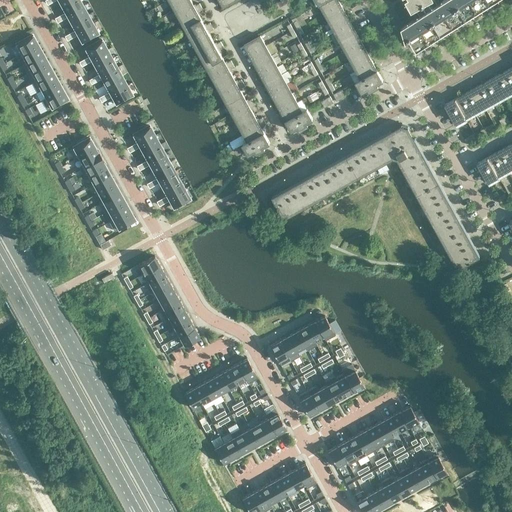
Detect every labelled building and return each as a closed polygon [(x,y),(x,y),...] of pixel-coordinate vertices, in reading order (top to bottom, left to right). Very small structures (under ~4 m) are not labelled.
[(67,14),(83,5),(80,0),(71,0),(62,5),(66,12),(67,14)] [(190,0),(170,0),(175,9),(190,0)] [(180,18),(201,6),(200,3),(194,6),(191,0),(190,0),(175,9),(180,18)] [(325,13),(341,4),(338,0),(326,0),(320,4),(325,13)] [(405,0),(412,11),(423,5),(431,0),(405,0)] [(466,18),(454,0),(444,0),(441,2),(438,4),(435,0),(431,0),(423,5),(442,34),(466,18)] [(491,3),(489,0),(454,0),(466,18),(491,3)] [(346,13),(341,4),(325,13),(330,22),(346,13)] [(68,16),(72,23),(88,14),(83,5),(67,14),(68,16)] [(442,34),(423,5),(412,11),(416,17),(402,26),(407,40),(407,39),(409,37),(416,48),(417,50),(442,34)] [(201,19),(198,12),(203,9),(201,6),(180,18),(185,28),(201,19)] [(351,23),(346,13),(330,22),(335,32),(351,23)] [(76,30),(77,32),(93,23),(88,14),(72,23),(76,30)] [(191,37),(212,26),(210,22),(205,25),(201,19),(185,28),(191,37)] [(78,34),(82,41),(98,32),(93,23),(77,32),(78,34)] [(357,32),(351,23),(335,32),(340,41),(357,32)] [(212,38),(208,32),(214,29),(212,26),(191,37),(196,47),(212,38)] [(362,42),(357,32),(340,41),(346,51),(362,42)] [(29,37),(17,44),(17,45),(22,53),(38,44),(33,35),(29,37)] [(266,45),(261,35),(244,44),(250,54),(266,45)] [(201,56),(222,45),(221,41),(215,44),(212,38),(196,47),(201,56)] [(90,56),(91,58),(107,49),(102,39),(86,48),(90,56)] [(367,51),(365,47),(362,42),(346,51),(351,60),(367,51)] [(38,44),(22,53),(26,62),(27,62),(43,53),(38,44)] [(222,57),(219,51),(224,48),(222,45),(201,56),(206,66),(222,57)] [(271,55),(266,45),(250,54),(255,64),(271,55)] [(92,60),(96,67),(112,58),(107,49),(91,58),(92,60)] [(372,61),(367,51),(351,60),(356,70),(372,61)] [(26,62),(22,64),(22,65),(27,74),(32,71),(48,62),(43,53),(27,62),(26,62)] [(276,64),(271,55),(255,64),(260,73),(276,64)] [(212,75),(233,63),(231,60),(226,63),(222,57),(206,66),(212,75)] [(100,74),(101,76),(117,67),(112,58),(96,67),(100,74)] [(361,79),(377,70),(372,61),(356,70),(361,79)] [(32,71),(27,74),(32,83),(37,80),(53,71),(48,62),(32,71)] [(233,76),(229,69),(235,66),(233,63),(212,75),(217,85),(233,76)] [(282,73),(276,64),(260,73),(265,82),(282,73)] [(102,77),(106,85),(122,76),(117,67),(101,76),(102,77)] [(511,67),(503,72),(511,89),(511,67)] [(377,84),(383,80),(377,70),(361,79),(356,81),(362,92),(368,89),(369,91),(379,86),(377,84)] [(37,80),(32,83),(37,92),(38,92),(42,90),(42,89),(58,80),(53,71),(37,80)] [(511,89),(503,72),(493,78),(504,97),(507,95),(506,93),(511,89)] [(287,83),(282,73),(265,82),(271,92),(287,83)] [(110,92),(111,94),(127,84),(122,76),(106,85),(110,92)] [(222,94),(243,82),(242,79),(236,82),(233,76),(217,85),(222,94)] [(504,97),(493,78),(484,83),(493,100),(499,97),(500,99),(504,97)] [(58,80),(42,89),(42,90),(46,98),(47,98),(63,89),(58,80)] [(243,95),(240,88),(245,85),(243,82),(222,94),(227,104),(243,95)] [(292,93),(287,83),(271,92),(276,102),(292,93)] [(493,100),(484,83),(474,88),(485,107),(488,105),(487,103),(493,100)] [(112,95),(116,103),(132,94),(127,84),(111,94),(112,95)] [(485,107),(474,88),(465,93),(474,110),(480,107),(481,109),(485,107)] [(46,98),(42,100),(42,101),(47,109),(48,110),(52,107),(55,106),(56,107),(63,103),(62,102),(68,98),(63,89),(47,98),(46,98)] [(298,102),(292,93),(276,102),(281,111),(298,102)] [(474,110),(465,93),(456,98),(467,117),(470,116),(468,113),(474,110)] [(233,113),(254,101),(252,98),(247,101),(243,95),(227,104),(233,113)] [(467,117),(456,98),(445,104),(457,125),(468,119),(467,117)] [(254,114),(251,107),(256,105),(254,101),(233,113),(238,123),(254,114)] [(286,120),(302,111),(298,102),(281,111),(286,120)] [(307,122),(313,119),(307,108),(302,111),(286,120),(292,131),(298,127),(299,130),(308,125),(307,122)] [(243,132),(264,120),(263,117),(257,120),(254,114),(238,123),(243,132)] [(264,132),(262,128),(261,126),(266,123),(264,120),(243,132),(248,141),(264,132)] [(138,142),(139,144),(155,135),(150,126),(133,135),(138,142)] [(447,202),(440,187),(439,188),(434,179),(435,178),(407,128),(403,127),(353,155),(353,156),(344,161),(343,160),(329,167),(330,168),(321,173),(320,172),(306,180),(307,181),(298,186),(297,185),(283,193),(283,194),(280,196),(279,195),(273,198),(283,216),(288,213),(289,215),(296,211),(295,209),(304,204),(305,206),(312,202),(319,198),(318,196),(327,191),(328,193),(343,185),(341,183),(350,178),(351,181),(359,177),(366,173),(365,170),(374,166),(375,168),(389,160),(388,158),(392,155),(394,158),(394,157),(398,158),(398,159),(401,158),(403,162),(401,163),(409,177),(411,176),(413,181),(416,185),(414,186),(422,201),(424,200),(426,204),(429,209),(427,210),(434,224),(436,223),(441,232),(439,233),(447,247),(449,246),(452,250),(454,255),(452,256),(456,264),(458,262),(461,267),(478,257),(475,252),(474,252),(472,248),(473,248),(465,234),(464,234),(459,225),(460,225),(452,210),(451,211),(446,202),(447,202)] [(264,146),(270,143),(264,132),(248,141),(243,143),(249,154),(255,151),(256,153),(265,149),(264,146)] [(140,146),(144,153),(160,144),(155,135),(139,144),(140,146)] [(74,147),(70,150),(75,159),(79,157),(95,148),(90,138),(84,141),(84,140),(76,144),(77,145),(76,146),(74,147)] [(148,160),(149,162),(165,153),(160,144),(144,153),(148,160)] [(511,156),(507,147),(497,152),(507,169),(511,165),(511,156)] [(95,148),(79,157),(84,165),(84,166),(101,156),(99,151),(98,152),(95,148)] [(507,169),(497,152),(489,157),(499,176),(502,174),(501,172),(507,169)] [(149,164),(153,171),(170,162),(165,153),(149,162),(149,164)] [(84,165),(79,168),(85,177),(89,175),(89,174),(105,165),(103,161),(104,161),(101,156),(84,166),(84,165)] [(500,177),(499,176),(489,157),(478,163),(489,183),(500,177)] [(157,178),(158,180),(175,171),(170,162),(153,171),(157,178)] [(105,165),(89,174),(89,175),(94,183),(110,174),(105,165)] [(159,182),(163,189),(180,180),(175,171),(158,180),(159,182)] [(110,174),(94,183),(99,192),(115,183),(110,174)] [(167,196),(168,198),(185,189),(180,180),(163,189),(167,196)] [(115,183),(99,192),(103,201),(104,201),(120,192),(115,183)] [(185,189),(168,198),(169,200),(174,207),(179,204),(180,205),(187,201),(187,200),(190,198),(185,189)] [(103,201),(99,203),(105,213),(109,211),(109,210),(125,201),(120,192),(104,201),(103,201)] [(125,201),(109,210),(109,211),(113,219),(130,210),(125,201)] [(113,219),(109,221),(115,231),(119,229),(135,219),(130,210),(113,219)] [(111,245),(108,240),(100,244),(103,249),(111,245)] [(144,273),(160,265),(155,255),(139,264),(137,265),(142,274),(144,273)] [(149,282),(165,273),(160,265),(144,273),(142,274),(147,283),(149,282)] [(114,277),(112,273),(102,278),(104,283),(114,277)] [(154,291),(170,282),(165,273),(149,282),(147,283),(145,284),(150,294),(154,291)] [(159,300),(175,291),(170,282),(154,291),(158,298),(159,300)] [(164,309),(180,300),(175,291),(159,300),(164,308),(164,309)] [(169,318),(185,309),(180,300),(164,309),(164,308),(160,311),(165,320),(167,319),(169,318)] [(174,327),(189,318),(185,309),(169,318),(167,319),(172,328),(174,327)] [(333,330),(329,323),(326,317),(324,315),(315,320),(323,336),(325,340),(335,335),(333,330)] [(179,335),(194,327),(189,318),(174,327),(179,335)] [(323,336),(315,320),(306,325),(314,341),(315,341),(323,336)] [(314,341),(306,325),(297,330),(306,346),(305,346),(308,350),(317,345),(315,341),(314,341)] [(200,336),(194,327),(179,335),(184,345),(200,336)] [(306,346),(297,330),(288,335),(297,351),(305,346),(306,346)] [(297,351),(288,335),(279,340),(288,356),(288,355),(292,353),(297,351)] [(288,356),(279,340),(270,345),(278,361),(281,365),(290,360),(288,355),(288,356)] [(247,358),(238,363),(247,379),(246,379),(249,383),(258,378),(256,373),(247,358)] [(238,363),(229,368),(238,383),(246,379),(247,379),(238,363)] [(363,385),(359,377),(355,370),(351,363),(341,369),(344,373),(345,375),(354,390),(363,385)] [(229,368),(220,373),(229,388),(238,383),(229,368)] [(220,373),(211,378),(220,393),(229,388),(220,373)] [(344,373),(335,378),(336,380),(345,395),(354,390),(345,375),(344,373)] [(335,378),(334,375),(325,381),(327,385),(336,400),(345,395),(336,380),(335,378)] [(211,378),(202,383),(211,398),(220,393),(211,378)] [(202,383),(193,388),(202,403),(211,398),(202,383)] [(318,390),(319,390),(316,385),(307,391),(309,395),(318,410),(327,405),(318,390)] [(327,385),(319,390),(318,390),(327,405),(336,400),(327,385)] [(193,388),(184,393),(193,408),(202,403),(193,388)] [(309,395),(300,400),(309,415),(318,410),(309,395)] [(418,420),(414,413),(410,405),(400,410),(408,426),(409,428),(419,422),(418,420)] [(275,408),(266,414),(268,418),(277,433),(286,428),(277,412),(275,408)] [(408,426),(400,410),(391,415),(400,431),(408,426)] [(400,431),(391,415),(382,420),(391,436),(400,431)] [(268,418),(259,423),(268,438),(277,433),(268,418)] [(391,436),(382,420),(373,425),(382,441),(382,440),(391,436)] [(259,423),(250,428),(259,443),(268,438),(259,423)] [(382,441),(373,425),(364,430),(373,446),(375,450),(384,445),(382,440),(382,441)] [(240,428),(230,434),(232,438),(233,437),(241,453),(250,448),(242,433),(242,432),(240,428)] [(242,432),(242,433),(250,448),(259,443),(250,428),(242,432)] [(373,446),(364,430),(355,435),(364,451),(366,455),(375,450),(373,446)] [(364,451),(355,435),(346,440),(355,455),(357,460),(366,455),(364,451)] [(232,438),(224,442),(232,458),(241,453),(233,437),(232,438)] [(355,455),(346,440),(338,445),(346,460),(347,463),(348,465),(357,460),(355,455)] [(224,442),(214,448),(223,463),(232,458),(224,442)] [(346,460),(338,445),(328,450),(337,466),(338,468),(347,463),(346,460)] [(446,471),(442,463),(438,456),(436,454),(427,459),(428,461),(437,476),(446,471)] [(428,461),(427,459),(418,464),(419,466),(428,481),(437,476),(428,461)] [(305,463),(296,468),(305,483),(304,484),(307,488),(316,482),(314,478),(305,463)] [(410,471),(411,471),(408,466),(399,472),(399,473),(401,476),(410,491),(419,486),(410,471)] [(419,466),(418,466),(411,471),(410,471),(419,486),(428,481),(419,466)] [(305,483),(296,468),(287,473),(296,488),(304,484),(305,483)] [(296,488),(287,473),(278,478),(287,493),(295,489),(296,488)] [(392,481),(393,481),(390,476),(381,482),(383,486),(392,501),(401,496),(392,481)] [(401,476),(393,481),(392,481),(401,496),(410,491),(401,476)] [(287,493),(278,478),(270,483),(278,498),(280,497),(287,493)] [(278,498),(270,483),(261,488),(269,503),(270,505),(271,505),(280,500),(278,498)] [(383,486),(375,491),(383,506),(392,501),(383,486)] [(269,503),(261,488),(252,493),(260,508),(262,511),(263,511),(272,507),(271,505),(270,505),(269,503)] [(383,506),(375,491),(366,496),(374,511),(383,506)] [(262,511),(260,508),(252,493),(244,497),(242,498),(250,511),(262,511)] [(372,511),(374,511),(366,496),(356,501),(362,511),(372,511)]
